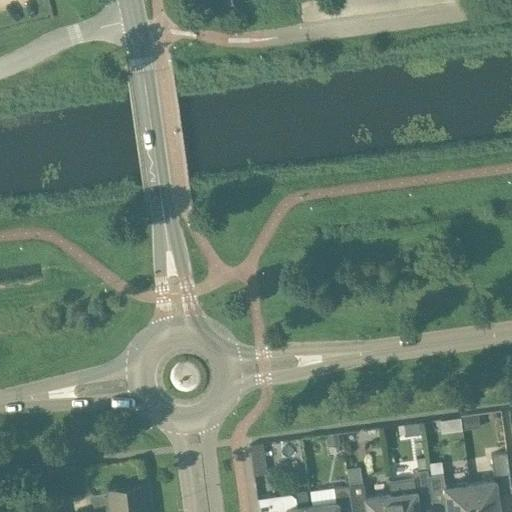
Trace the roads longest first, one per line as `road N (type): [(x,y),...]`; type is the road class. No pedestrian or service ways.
road 1 (tertiary): [(168,251),(135,29)]
road 2 (unclassified): [(511,6),(322,31)]
road 3 (tertiary): [(329,357),(511,332)]
road 4 (unclassified): [(0,69),(54,44),(135,29)]
road 5 (tertiary): [(140,363),(23,400)]
